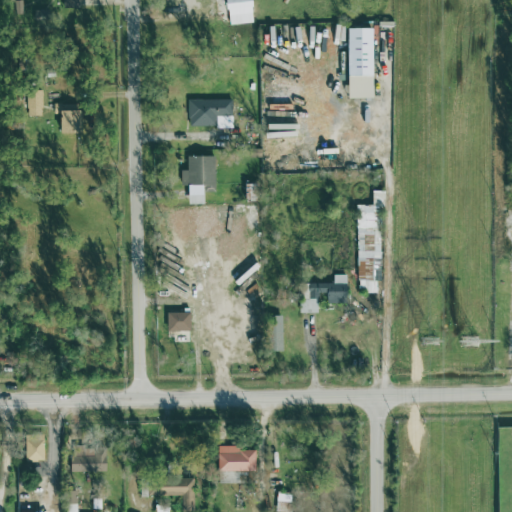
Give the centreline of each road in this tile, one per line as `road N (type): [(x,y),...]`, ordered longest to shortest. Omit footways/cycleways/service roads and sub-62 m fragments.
road 1 (secondary): [(0,401),(511,394)]
road 2 (residential): [(141,399),(137,0)]
